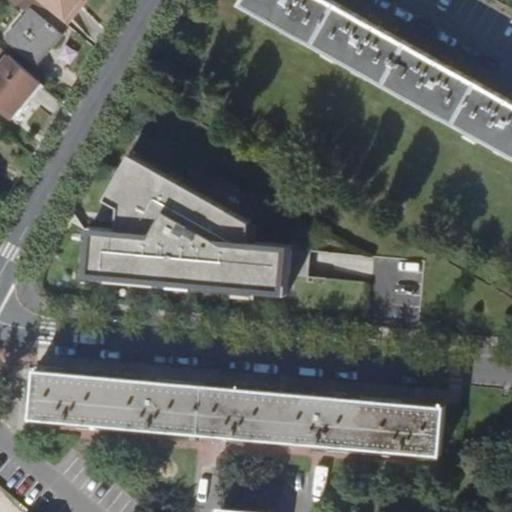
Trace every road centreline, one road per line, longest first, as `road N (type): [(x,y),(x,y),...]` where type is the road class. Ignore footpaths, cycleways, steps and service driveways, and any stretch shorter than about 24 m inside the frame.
road 1 (residential): [(0,305),(37,329),(511,367)]
road 2 (residential): [(154,0),(0,275)]
